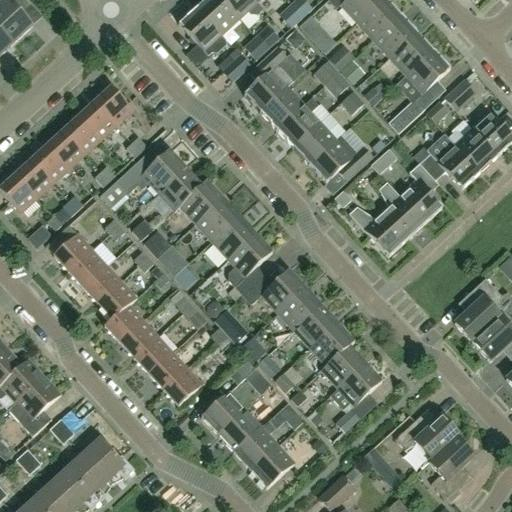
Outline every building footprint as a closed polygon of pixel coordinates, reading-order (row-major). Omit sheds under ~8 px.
[(0,0),(0,34),(12,47),(31,30),(15,12),(25,3),(22,0),(0,0)] [(218,0),(207,0),(195,11),(225,43),(221,38),(239,22),(218,0)] [(250,0),(218,0),(239,22),(247,15),(249,18),(256,18),(262,12),(250,0)] [(250,0),(262,12),(263,12),(257,5),(262,0),(250,0)] [(302,20),(311,12),(300,0),(299,0),(291,8),(302,20)] [(356,27),(384,1),(382,0),(331,0),(328,4),(336,12),(339,9),(356,27)] [(384,1),(356,27),(372,44),(400,19),(384,1)] [(225,43),(195,11),(177,27),(203,55),(207,60),(211,56),(216,56),(226,48),(225,43)] [(288,34),(300,22),(289,11),(277,22),(288,34)] [(416,37),(400,19),(372,44),(389,62),(416,37)] [(266,28),(255,39),(267,53),(279,42),(266,28)] [(294,52),(304,43),(295,33),(285,42),(294,52)] [(0,58),(12,47),(0,34),(0,58)] [(325,36),(314,47),(324,57),(335,46),(325,36)] [(416,37),(389,62),(405,80),(433,54),(416,37)] [(267,53),(255,39),(243,51),(256,64),(267,53)] [(340,74),(354,61),(343,49),(329,62),(340,74)] [(248,77),(256,85),(242,98),(259,116),(287,90),(293,84),(279,68),(287,61),(276,50),(248,77)] [(216,69),(222,75),(231,86),(249,69),(240,58),(234,53),(216,69)] [(405,80),(420,96),(387,127),(397,138),(439,99),(431,89),(449,72),(433,54),(405,80)] [(354,61),(340,74),(352,87),(365,77),(353,64),(355,62),(354,61)] [(323,90),(338,76),(328,64),(313,78),(323,90)] [(29,77),(34,86),(51,77),(46,68),(29,77)] [(338,76),(323,90),(334,102),(349,88),(338,76)] [(455,115),(476,96),(463,83),(443,102),(455,115)] [(94,105),(116,129),(132,114),(110,90),(94,105)] [(303,108),(287,90),(259,116),(275,134),(303,108)] [(372,109),(381,101),(372,92),(364,99),(372,109)] [(471,132),(496,160),(511,145),(511,140),(497,124),(508,113),(490,93),(482,110),(488,117),(471,132)] [(340,106),(351,118),(363,107),(352,96),(340,106)] [(94,105),(78,119),(100,143),(116,129),(94,105)] [(440,105),(425,118),(432,126),(436,123),(437,124),(448,114),(440,105)] [(319,126),(303,108),(275,134),(292,151),(319,126)] [(78,119),(62,134),(84,158),(100,143),(78,119)] [(319,126),(292,151),(308,169),(336,143),(319,126)] [(496,160),(471,132),(464,139),(459,134),(454,134),(446,141),(479,176),(496,160)] [(348,133),(336,143),(308,169),(325,187),(337,176),(345,185),(372,160),(348,133)] [(84,158),(62,134),(46,148),(68,173),(84,158)] [(125,151),(135,162),(147,150),(138,140),(125,151)] [(429,157),(418,167),(434,185),(445,176),(461,193),(479,176),(446,141),(429,157)] [(380,142),(371,151),(376,157),(385,149),(380,142)] [(68,173),(46,148),(30,163),(52,187),(68,173)] [(412,160),(418,167),(429,157),(426,154),(422,150),(412,160)] [(388,152),(370,169),(378,179),(397,162),(388,152)] [(156,165),(148,155),(115,186),(127,199),(137,189),(141,194),(148,187),(157,197),(185,171),(168,153),(156,165)] [(30,163),(14,178),(36,202),(52,187),(30,163)] [(386,186),(385,186),(423,228),(441,211),(429,197),(438,188),(434,185),(418,167),(408,177),(415,184),(398,199),(386,186)] [(93,181),(102,191),(115,179),(106,169),(93,181)] [(201,189),(185,171),(157,197),(173,214),(201,189)] [(36,202),(14,178),(0,190),(0,195),(20,217),(36,202)] [(201,189),(173,214),(174,215),(179,210),(195,228),(222,202),(206,184),(201,189)] [(127,199),(115,186),(99,200),(110,212),(112,215),(128,200),(127,199)] [(423,228),(385,186),(377,193),(385,210),(379,215),(405,244),(423,228)] [(343,194),(334,202),(342,212),(351,203),(343,194)] [(61,211),(70,220),(83,208),(74,199),(61,211)] [(238,220),(222,202),(195,228),(211,245),(238,220)] [(405,244),(379,215),(372,222),(356,211),(348,218),(361,233),(362,233),(387,260),(405,244)] [(255,238),(238,220),(211,245),(227,263),(255,238)] [(54,221),(51,224),(48,227),(55,234),(61,229),(54,221)] [(124,235),(113,223),(103,231),(115,244),(124,235)] [(148,238),(139,228),(131,235),(140,245),(148,238)] [(50,238),(41,229),(27,242),(35,251),(50,238)] [(170,250),(157,235),(143,247),(156,262),(170,250)] [(67,276),(92,253),(77,237),(53,259),(67,276)] [(255,238),(227,263),(233,270),(227,276),(227,283),(233,290),(241,298),(242,299),(263,280),(257,269),(271,256),(255,238)] [(92,253),(67,276),(82,291),(106,269),(92,253)] [(153,266),(142,255),(133,263),(144,275),(153,266)] [(180,259),(165,273),(172,280),(187,266),(180,259)] [(106,269),(82,291),(96,307),(120,285),(106,269)] [(263,280),(242,299),(250,309),(261,300),(276,317),(304,291),(287,273),(273,287),(263,280)] [(188,274),(177,284),(186,294),(197,284),(188,274)] [(168,283),(162,277),(154,285),(160,292),(168,283)] [(501,301),(485,283),(457,307),(458,308),(463,304),(470,312),(454,327),(471,346),(503,317),(494,307),(501,301)] [(136,302),(120,285),(96,307),(111,323),(129,309),(136,302)] [(234,304),(241,298),(233,290),(227,296),(234,304)] [(304,291),(276,317),(293,335),(320,309),(304,291)] [(191,308),(187,303),(177,312),(182,317),(191,308)] [(187,323),(197,314),(191,308),(182,317),(187,323)] [(129,309),(111,323),(104,330),(119,346),(143,324),(129,309)] [(320,309),(293,335),(309,352),(337,327),(320,309)] [(225,314),(223,316),(217,322),(213,325),(219,331),(230,343),(234,347),(246,336),(225,314)] [(511,325),(503,317),(471,346),(489,365),(505,350),(511,357),(511,359),(509,363),(511,360),(511,325)] [(171,323),(165,329),(179,344),(186,338),(171,323)] [(157,340),(143,324),(119,346),(133,362),(157,340)] [(353,344),(337,327),(309,352),(325,369),(320,374),(353,344)] [(209,339),(221,352),(230,343),(219,331),(209,339)] [(263,352),(252,339),(237,353),(246,364),(248,365),(263,352)] [(157,340),(133,362),(148,378),(172,356),(157,340)] [(353,344),(320,374),(336,392),(329,399),(364,367),(348,349),(353,345),(353,344)] [(21,368),(6,351),(0,355),(0,387),(28,363),(27,362),(21,368)] [(187,372),(172,356),(148,378),(162,394),(187,372)] [(280,372),(267,357),(257,367),(270,381),(280,372)] [(28,363),(0,387),(0,402),(6,397),(14,406),(15,406),(44,380),(28,363)] [(248,365),(246,364),(228,379),(236,388),(254,373),(248,365)] [(329,399),(342,413),(349,406),(353,411),(368,397),(381,385),(373,376),(364,367),(329,399)] [(202,388),(187,372),(162,394),(177,410),(202,388)] [(273,385),(285,398),(298,384),(287,372),(273,385)] [(15,406),(14,406),(7,413),(32,440),(51,423),(43,414),(60,398),(44,380),(15,406)] [(287,406),(275,392),(265,401),(277,415),(287,406)] [(306,401),(299,394),(290,402),(297,410),(306,401)] [(217,439),(245,413),(228,395),(200,420),(217,439)] [(71,413),(48,433),(62,447),(83,427),(71,413)] [(245,413),(217,439),(233,456),(261,431),(245,413)] [(353,418),(349,414),(340,422),(334,428),(338,432),(342,436),(349,430),(357,423),(353,418)] [(268,425),(274,432),(283,424),(276,416),(268,425)] [(458,438),(441,419),(423,435),(414,425),(394,443),(404,453),(404,454),(421,472),(428,466),(431,463),(458,438)] [(261,431),(233,456),(249,474),(277,448),(267,438),(274,432),(268,425),(261,431)] [(431,463),(428,466),(439,479),(430,487),(448,507),(459,497),(447,484),(473,460),(456,441),(459,439),(458,438),(431,463)] [(99,441),(82,457),(108,484),(117,476),(124,483),(133,475),(120,460),(118,462),(99,441)] [(327,451),(319,442),(318,442),(311,449),(320,458),(327,451)] [(294,467),(277,448),(249,474),(266,492),(294,467)] [(27,453),(15,464),(28,479),(40,468),(27,453)] [(82,457),(66,472),(98,507),(105,500),(99,493),(108,484),(82,457)] [(66,472),(49,487),(71,511),(77,511),(83,507),(88,511),(92,511),(98,507),(66,472)] [(326,511),(332,511),(354,492),(343,480),(318,503),(326,511)] [(71,511),(49,487),(32,503),(40,511),(71,511)] [(40,511),(32,503),(21,511),(40,511)]
